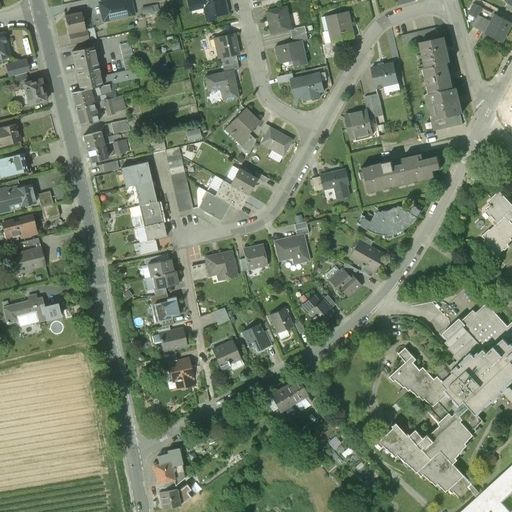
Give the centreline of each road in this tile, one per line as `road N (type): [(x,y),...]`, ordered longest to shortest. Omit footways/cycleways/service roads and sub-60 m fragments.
road 1 (residential): [(486,111),(426,230),(363,311),(308,358),(132,455)]
road 2 (secondary): [(132,455),(40,16)]
road 3 (residential): [(320,122),(264,212),(178,237)]
road 4 (residential): [(420,0),(387,12),(374,27),(320,122)]
road 5 (residential): [(320,122),(287,107),(265,82),(247,0)]
road 6 (residential): [(178,237),(204,364)]
